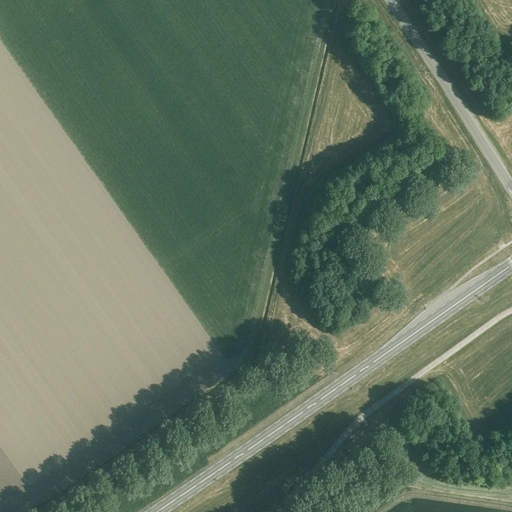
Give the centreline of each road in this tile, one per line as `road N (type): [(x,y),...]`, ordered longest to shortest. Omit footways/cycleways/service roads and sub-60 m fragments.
road 1 (secondary): [(156,511),(511,265)]
road 2 (unclassified): [(511,187),(388,0)]
